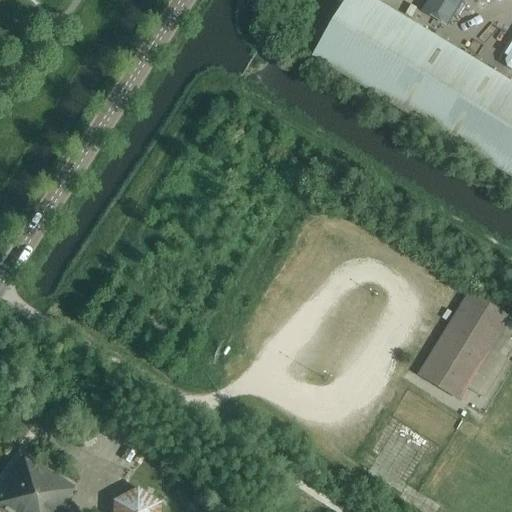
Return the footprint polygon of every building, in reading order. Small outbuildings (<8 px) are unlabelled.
[(339,0),(338,3),(344,7),(314,57),(313,58),(368,91),(410,22),(373,0),(339,0)] [(410,22),(368,91),(429,128),(470,59),(457,51),(410,22)] [(470,59),(429,128),(466,150),(487,116),(508,81),(486,68),(470,59)] [(511,131),(511,83),(508,81),(487,116),(511,131)] [(511,131),(487,116),(466,150),(511,178),(511,131)] [(419,376),(461,401),(511,319),(470,294),(419,376)] [(66,504),(74,491),(20,456),(0,487),(0,511),(63,511),(68,505),(66,504)] [(160,511),(161,504),(137,489),(112,501),(111,511),(160,511)]
